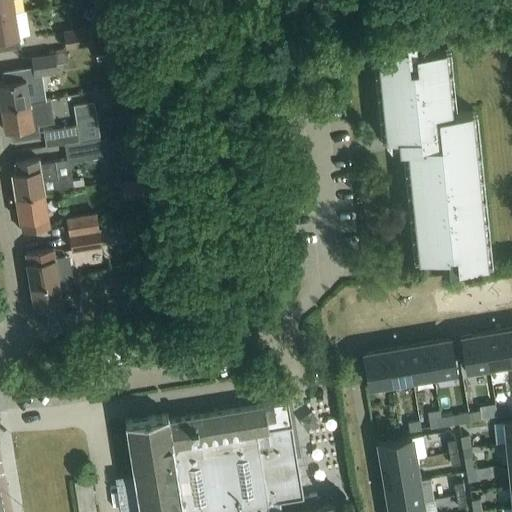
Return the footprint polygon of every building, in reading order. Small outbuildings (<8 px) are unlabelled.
[(0,0),(0,13),(14,11),(12,0),(0,0)] [(14,11),(0,13),(0,48),(16,46),(20,45),(18,33),(29,32),(25,9),(14,11)] [(396,45),(376,47),(386,137),(398,136),(399,147),(407,146),(418,257),(446,254),(448,269),(458,268),(458,265),(486,262),(484,242),(471,107),(465,107),(448,109),(441,45),(429,46),(426,19),(403,21),(405,37),(402,37),(403,44),(396,45)] [(93,42),(90,26),(62,31),(64,46),(93,42)] [(97,61),(127,54),(123,38),(93,45),(97,61)] [(0,104),(0,106),(48,98),(48,97),(45,98),(41,72),(57,69),(54,52),(31,56),(33,67),(23,69),(23,67),(2,71),(4,80),(0,81),(0,104)] [(48,98),(0,106),(4,130),(10,129),(11,139),(39,135),(38,123),(52,121),(48,98)] [(108,107),(92,109),(95,128),(111,126),(108,107)] [(75,123),(42,128),(44,144),(64,141),(78,139),(75,123)] [(78,139),(64,141),(67,160),(101,155),(100,151),(110,149),(108,136),(99,138),(78,141),(78,139)] [(15,195),(44,191),(41,176),(55,174),(53,159),(39,161),(38,157),(14,160),(16,170),(11,171),(15,195)] [(120,180),(123,196),(142,192),(139,177),(120,180)] [(44,191),(15,195),(19,219),(20,219),(22,230),(49,225),(44,191)] [(68,230),(98,225),(96,212),(66,217),(68,230)] [(98,225),(68,230),(71,249),(101,245),(101,243),(112,241),(110,226),(99,228),(98,225)] [(36,249),(25,251),(27,260),(26,261),(29,285),(58,280),(72,277),(68,255),(54,258),(52,246),(36,249)] [(58,280),(29,285),(33,309),(45,307),(47,317),(49,331),(79,326),(77,310),(63,313),(58,280)] [(511,365),(504,328),(483,331),(489,369),(511,365)] [(467,372),(489,369),(483,331),(461,335),(467,372)] [(456,374),(450,337),(428,341),(433,373),(434,378),(456,374)] [(433,373),(428,341),(406,344),(412,377),(433,373)] [(385,348),(390,380),(391,385),(413,382),(412,377),(406,344),(385,348)] [(363,351),(369,384),(390,380),(385,348),(363,351)] [(168,412),(125,420),(139,511),(345,511),(344,510),(342,508),(340,507),(337,507),(335,507),(334,502),(318,504),(316,492),(303,494),(287,399),(169,418),(168,412)] [(508,406),(496,407),(497,415),(509,414),(508,406)] [(479,408),(468,410),(470,420),(481,418),(479,408)] [(452,413),(440,415),(442,424),(454,423),(452,413)] [(440,415),(429,416),(431,426),(442,424),(440,415)] [(419,418),(408,420),(410,430),(421,428),(419,418)] [(398,423),(386,424),(388,432),(399,430),(398,423)] [(471,444),(469,433),(461,434),(463,446),(471,444)] [(410,434),(378,440),(382,462),(414,456),(410,434)] [(455,438),(447,439),(449,451),(457,449),(455,438)] [(309,443),(313,464),(334,461),(330,440),(309,443)] [(457,449),(449,451),(451,463),(459,462),(457,449)] [(473,454),(464,456),(466,468),(475,466),(473,454)] [(382,462),(385,483),(418,478),(414,456),(382,462)] [(436,481),(464,478),(461,463),(434,466),(436,481)] [(475,466),(466,468),(468,480),(477,479),(475,466)] [(489,476),(489,487),(504,488),(505,477),(489,476)] [(71,480),(76,511),(95,511),(91,477),(71,480)] [(418,478),(385,483),(389,505),(421,499),(418,478)] [(462,480),(454,481),(456,493),(464,492),(462,480)] [(464,492),(456,493),(458,506),(466,504),(464,492)] [(480,496),(471,497),(473,510),(482,508),(480,496)] [(423,511),(421,499),(389,505),(390,511),(423,511)]
